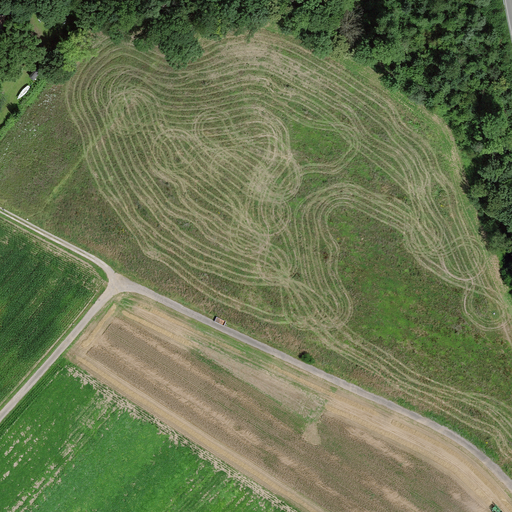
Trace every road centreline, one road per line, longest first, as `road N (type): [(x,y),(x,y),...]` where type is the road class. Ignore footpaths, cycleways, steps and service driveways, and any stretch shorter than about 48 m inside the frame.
road 1 (track): [(0,415),(115,284),(436,422),(511,479)]
road 2 (track): [(115,284),(97,260),(0,209)]
